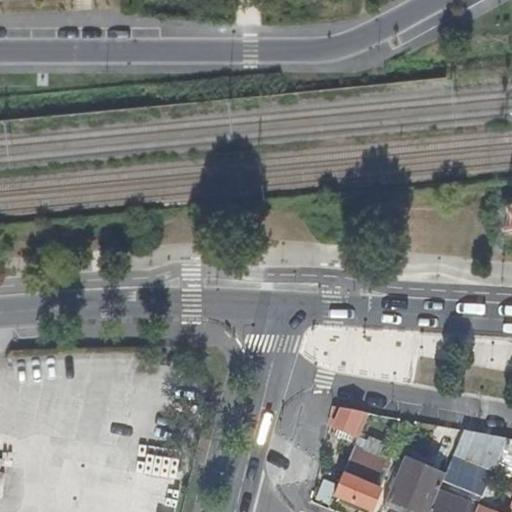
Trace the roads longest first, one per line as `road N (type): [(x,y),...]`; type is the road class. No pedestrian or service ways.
road 1 (residential): [(0,51),(317,49),(356,40),(432,0)]
road 2 (tertiary): [(280,304),(0,313)]
road 3 (residential): [(270,368),(511,413)]
road 4 (tertiary): [(511,318),(280,304)]
road 5 (unclassified): [(237,495),(270,368)]
